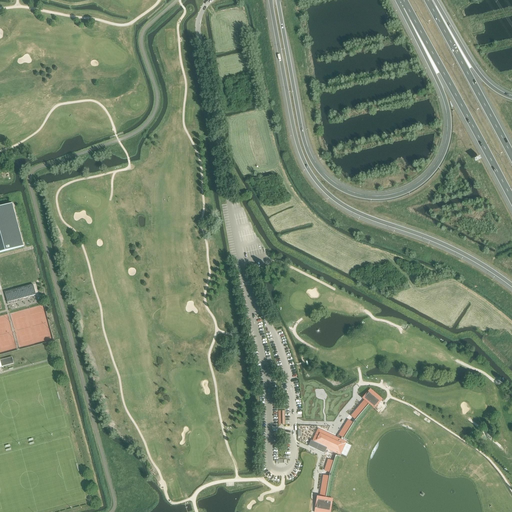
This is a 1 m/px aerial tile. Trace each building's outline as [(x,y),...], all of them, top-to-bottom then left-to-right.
[(0,252),(24,246),(22,241),(21,237),(20,232),(19,227),(17,222),(16,217),(15,213),(13,208),(12,203),(0,206),(0,252)] [(36,295),(35,295),(33,285),(33,284),(4,292),(7,302),(7,303),(36,295)] [(12,357),(0,360),(2,367),(14,364),(12,357)] [(365,400),(351,417),(355,420),(369,404),(373,407),(374,409),(382,400),(370,390),(363,399),(365,400)] [(359,423),(373,407),(369,404),(355,420),(353,423),(343,439),(347,441),(348,441),(357,426),(359,423)] [(319,430),(313,442),(338,453),(337,456),(340,457),(341,454),(346,457),(351,446),(346,443),(347,441),(343,439),(353,423),(349,420),(339,436),(342,437),(340,441),(319,430)] [(337,456),(335,455),(334,461),(330,473),(329,476),(326,497),(325,497),(325,498),(330,499),(334,477),(335,474),(340,457),(337,456)] [(329,460),(325,471),(330,473),(334,461),(329,460)] [(324,475),(320,496),(325,497),(326,497),(329,476),(324,475)] [(317,497),(315,511),(330,511),(332,499),(330,499),(325,498),(317,497)]
